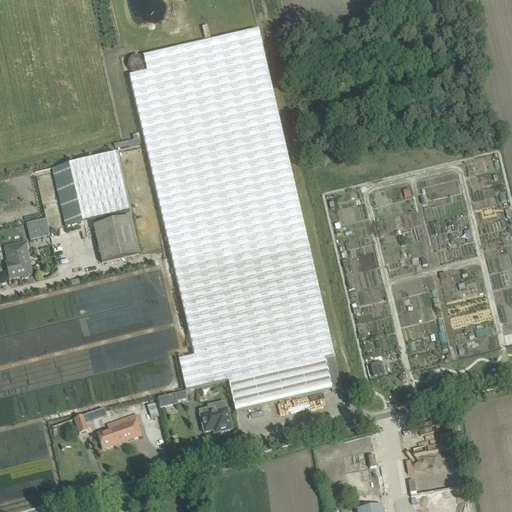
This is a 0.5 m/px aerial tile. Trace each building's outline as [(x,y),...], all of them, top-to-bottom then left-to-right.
[(146,73),(129,77),(169,249),(194,357),(178,361),(186,393),(228,383),(235,414),(341,389),(258,30),(248,33),(142,57),(146,73)] [(128,142),(114,145),(115,150),(129,147),(128,142)] [(65,166),(53,169),(66,227),(129,213),(116,154),(65,166)] [(45,220),(26,225),(30,241),(49,237),(45,220)] [(102,264),(139,256),(131,221),(94,230),(102,264)] [(25,243),(5,248),(9,269),(6,270),(9,281),(20,278),(22,280),(29,279),(30,276),(32,275),(31,268),(28,267),(26,260),(28,257),(25,243)] [(152,419),(160,417),(157,404),(150,406),(152,419)] [(201,418),(204,434),(219,431),(220,434),(232,431),(227,410),(210,414),(209,409),(199,411),(201,418)] [(102,451),(141,437),(137,427),(140,426),(136,416),(109,426),(111,431),(97,436),(102,451)] [(79,435),(88,432),(83,418),(74,421),(79,435)]
